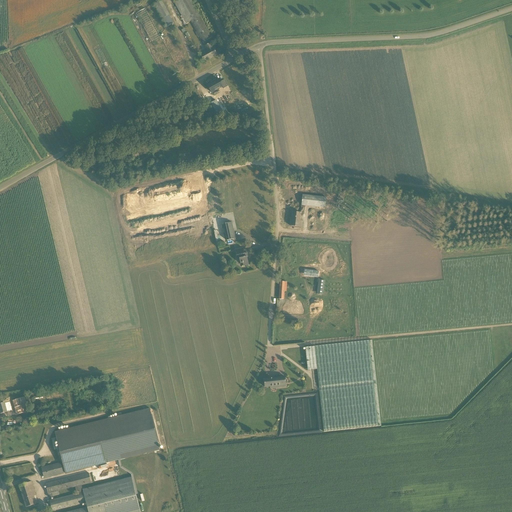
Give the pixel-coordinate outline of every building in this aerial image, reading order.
[(212,38),(190,0),(179,0),(174,3),(186,24),(191,21),(207,51),(200,55),(202,58),(202,59),(203,59),(204,62),(217,55),(213,48),(213,47),(208,40),(212,38)] [(161,1),(154,5),(162,19),(166,27),(173,23),(169,15),(161,1)] [(216,93),(224,88),(219,80),(211,84),(216,93)] [(236,101),(239,110),(243,109),(242,106),(247,104),(245,98),(236,101)] [(216,100),(206,106),(213,119),(224,113),(216,100)] [(202,175),(124,190),(127,208),(193,195),(192,191),(204,189),(201,190),(200,186),(202,185),(202,184),(204,183),(202,175)] [(325,208),(326,198),(302,195),(301,205),(325,208)] [(133,233),(212,219),(209,201),(130,216),(133,233)] [(300,221),(301,213),(293,212),(292,218),(291,218),(290,226),(302,227),(302,222),(300,221)] [(227,240),(235,239),(232,222),(224,224),(227,240)] [(214,227),(135,242),(139,260),(163,256),(162,252),(163,252),(165,246),(165,250),(166,247),(170,248),(169,249),(172,250),(173,248),(174,251),(176,251),(176,249),(182,247),(182,249),(185,250),(217,244),(218,241),(215,227),(214,227)] [(245,254),(243,248),(235,250),(236,256),(240,255),(241,258),(239,259),(241,264),(243,264),(243,266),(249,265),(247,257),(248,257),(247,253),(245,254)] [(284,306),(283,313),(300,314),(300,307),(300,303),(295,303),(295,306),(292,306),(292,303),(284,303),(284,306)] [(381,426),(372,341),(305,347),(308,370),(317,369),(324,432),(381,426)] [(286,387),(285,377),(264,379),(265,387),(270,386),(270,385),(277,384),(277,388),(286,387)] [(17,415),(30,411),(26,397),(13,401),(17,415)] [(6,408),(4,403),(0,404),(0,412),(0,414),(11,411),(10,407),(6,408)] [(40,459),(45,479),(160,450),(150,409),(23,440),(28,462),(40,459)] [(77,494),(83,492),(81,486),(91,483),(89,473),(45,484),(49,497),(59,495),(58,491),(75,487),(77,494)] [(88,511),(140,511),(132,477),(83,489),(84,492),(86,503),(88,511)] [(27,507),(39,503),(38,500),(37,499),(35,496),(36,494),(32,481),(19,485),(27,507)] [(50,511),(52,511),(86,503),(84,492),(83,492),(77,494),(48,501),(50,511)]
